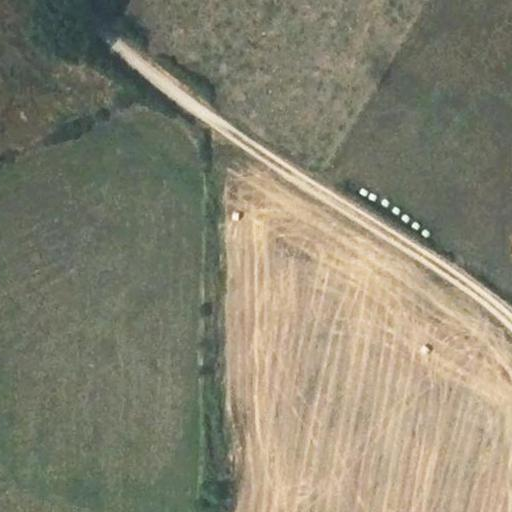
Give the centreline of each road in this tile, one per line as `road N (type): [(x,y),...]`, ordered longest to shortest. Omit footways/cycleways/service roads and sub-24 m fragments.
road 1 (track): [(176,100),(454,279),(511,328)]
road 2 (unclassified): [(63,0),(176,100)]
